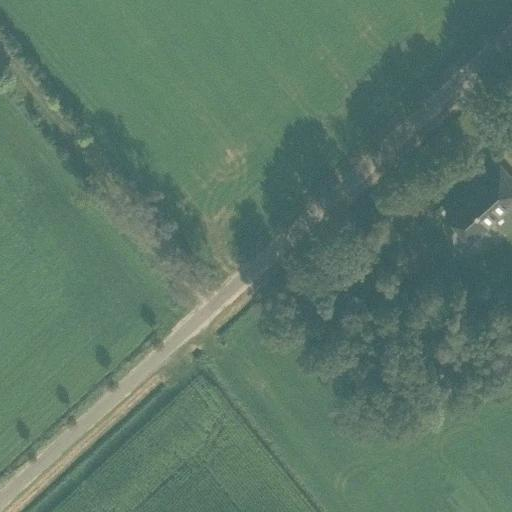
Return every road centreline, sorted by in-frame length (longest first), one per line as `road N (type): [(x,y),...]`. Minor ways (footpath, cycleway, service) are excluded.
road 1 (unclassified): [(0,495),(511,29)]
road 2 (track): [(213,302),(0,50)]
